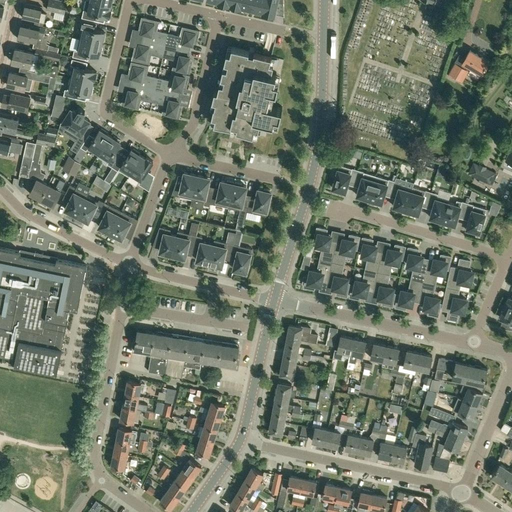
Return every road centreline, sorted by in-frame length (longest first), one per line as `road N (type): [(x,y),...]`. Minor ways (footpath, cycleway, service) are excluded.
road 1 (secondary): [(274,301),(318,143),(324,0)]
road 2 (residential): [(147,511),(101,479),(94,463),(122,307)]
road 3 (residential): [(463,492),(239,441)]
road 4 (residential): [(471,343),(274,301)]
road 5 (residential): [(180,144),(106,111),(126,7),(134,0)]
road 6 (residential): [(329,205),(508,259)]
road 7 (residential): [(128,265),(25,214),(0,188)]
road 8 (secondary): [(239,441),(274,301)]
road 9 (unclassified): [(218,16),(192,134),(180,144)]
road 10 (residential): [(128,265),(180,144)]
road 11 (unclassified): [(463,492),(511,374)]
